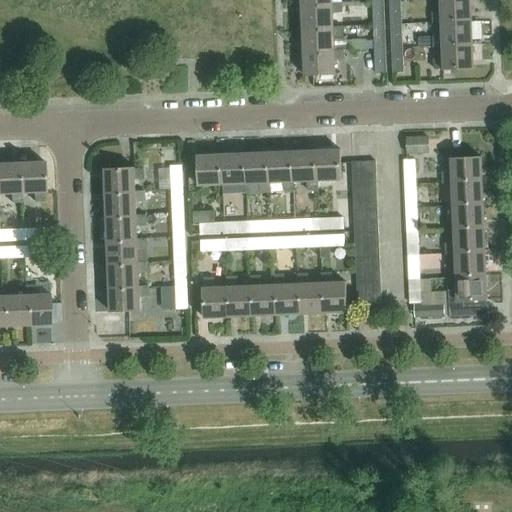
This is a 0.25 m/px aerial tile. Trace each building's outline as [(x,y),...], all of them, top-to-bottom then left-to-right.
[(442,23),(472,22),(471,0),(441,0),(442,14),(431,14),(432,24),(442,23)] [(401,1),(390,1),(391,25),(402,25),(401,1)] [(384,2),(372,2),(373,26),(385,25),(384,2)] [(303,5),(304,29),(334,28),(333,15),(342,14),(342,4),(333,4),(303,5)] [(434,47),(443,47),(473,46),(472,22),(442,23),(443,36),(433,37),(434,47)] [(385,25),(373,26),(374,41),(375,50),(386,50),(385,25)] [(391,25),(392,49),(403,49),(402,25),(391,25)] [(304,29),(305,53),(335,52),(334,38),(343,38),(343,27),(334,28),(304,29)] [(431,37),(418,38),(419,46),(431,46),(431,37)] [(374,41),(364,41),(364,51),(375,50),(374,41)] [(473,46),(443,47),(443,58),(434,59),(435,69),(444,69),(444,70),(474,69),(473,46)] [(403,49),(392,49),(393,73),(404,73),(403,49)] [(386,50),(375,50),(376,74),(387,73),(386,50)] [(306,77),(336,76),(335,62),(345,62),(344,52),(335,52),(305,53),(306,77)] [(164,68),(139,69),(140,81),(165,80),(164,68)] [(408,154),(429,153),(428,137),(408,138),(408,154)] [(341,151),(316,152),(317,181),(342,180),(341,151)] [(292,153),(294,182),(306,182),(307,191),(317,191),(317,181),(316,152),(292,153)] [(292,153),(269,154),(270,183),(283,183),(283,192),(294,192),(294,182),(292,153)] [(221,155),(222,185),(236,185),(236,194),(247,194),(247,184),(246,154),(221,155)] [(271,192),(270,183),(269,154),(246,154),(247,184),(260,184),(260,193),(271,192)] [(198,186),(222,185),(221,155),(197,156),(198,186)] [(453,183),(483,181),(482,157),(452,158),(452,172),(443,172),(443,183),(453,183)] [(416,160),(405,160),(404,160),(405,185),(417,184),(416,160)] [(353,175),(377,174),(376,162),(352,163),(353,175)] [(46,163),(21,164),(22,194),(35,193),(35,202),(46,202),(46,193),(47,193),(46,163)] [(0,164),(0,194),(11,194),(12,203),(22,203),(22,194),(21,164),(0,164)] [(171,166),(172,190),(184,190),(182,166),(171,166)] [(106,193),(136,192),(136,180),(145,179),(144,169),(135,169),(135,168),(105,169),(106,193)] [(353,186),(377,185),(377,174),(353,175),(353,186)] [(453,183),(454,206),(484,205),(483,181),(453,183)] [(417,184),(405,185),(406,208),(418,208),(417,184)] [(353,198),(377,198),(377,185),(353,186),(353,198)] [(172,190),(173,214),(184,214),(184,190),(172,190)] [(136,192),(106,193),(107,217),(137,216),(136,192)] [(354,210),(378,209),(377,198),(353,198),(354,210)] [(484,205),(454,206),(455,230),(485,229),(484,205)] [(418,208),(406,208),(407,232),(419,232),(418,208)] [(354,222),(378,221),(378,209),(354,210),(354,222)] [(173,214),(174,238),(186,238),(184,214),(173,214)] [(108,241),(138,240),(137,227),(147,227),(146,216),(137,217),(137,216),(107,217),(108,241)] [(319,231),(344,230),(344,218),(319,219),(319,231)] [(319,231),(319,219),(295,220),(296,232),(319,231)] [(296,232),(295,220),(272,221),(272,233),(296,232)] [(272,233),(272,221),(248,222),(249,234),(272,233)] [(355,234),(379,233),(378,221),(354,222),(355,234)] [(249,234),(248,222),(224,223),(224,235),(249,234)] [(224,235),(224,223),(200,224),(201,236),(224,235)] [(48,229),(24,230),(24,242),(49,241),(48,229)] [(455,230),(456,254),(486,253),(485,229),(455,230)] [(24,242),(24,230),(0,230),(0,231),(1,243),(24,242)] [(419,232),(407,232),(408,256),(420,256),(419,232)] [(355,246),(379,245),(379,233),(355,234),(355,246)] [(345,235),(320,236),(320,248),(345,247),(345,235)] [(296,237),(297,249),(320,248),(320,236),(296,237)] [(296,237),(273,238),(273,250),(297,249),(296,237)] [(174,238),(175,262),(187,262),(186,238),(174,238)] [(249,239),(250,251),(273,250),(273,238),(249,239)] [(249,239),(226,240),(226,252),(250,251),(249,239)] [(109,265),(139,264),(138,251),(148,251),(147,240),(138,240),(108,241),(109,265)] [(201,241),(201,242),(201,253),(226,252),(226,240),(201,241)] [(49,257),(49,245),(24,246),(24,259),(49,257)] [(356,258),(380,257),(379,245),(355,246),(356,258)] [(24,259),(24,246),(0,247),(1,260),(24,259)] [(486,253),(456,254),(457,278),(487,277),(486,253)] [(420,256),(408,256),(409,280),(421,279),(420,256)] [(356,270),(380,269),(380,257),(356,258),(356,270)] [(175,262),(176,286),(188,286),(187,262),(175,262)] [(110,289),(140,288),(139,275),(149,275),(148,263),(139,264),(109,265),(110,289)] [(380,269),(356,270),(357,282),(381,281),(380,269)] [(274,274),(275,286),(276,315),(299,314),(298,275),(298,285),(285,285),(285,274),(274,274)] [(322,284),(323,313),(348,312),(347,283),(333,283),(332,274),(321,274),(322,284)] [(323,313),(322,284),(309,284),(308,275),(298,275),(299,314),(323,313)] [(228,288),(229,317),(252,316),(251,277),(250,277),(251,287),(237,287),(237,276),(227,277),(228,288)] [(276,315),(275,286),(261,286),(261,277),(251,277),(252,316),(276,315)] [(487,277),(457,278),(457,290),(448,290),(448,301),(458,301),(458,302),(488,301),(487,277)] [(229,317),(228,288),(215,288),(215,278),(203,278),(204,318),(229,317)] [(409,280),(410,304),(422,304),(421,279),(409,280)] [(381,281),(357,282),(357,294),(381,293),(381,281)] [(26,296),(27,326),(52,325),(50,295),(36,296),(36,286),(25,287),(26,296)] [(188,286),(176,286),(177,310),(189,310),(188,286)] [(111,313),(141,312),(140,299),(150,299),(150,287),(140,288),(110,289),(111,313)] [(358,306),(382,305),(381,293),(357,294),(358,306)] [(27,326),(26,296),(2,297),(3,327),(27,326)] [(443,318),(443,304),(415,306),(416,319),(443,318)]
